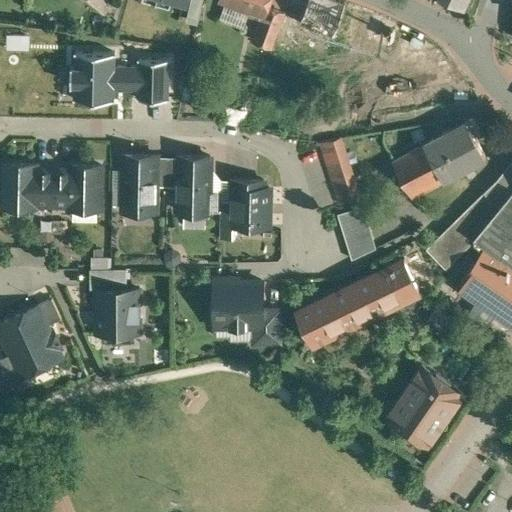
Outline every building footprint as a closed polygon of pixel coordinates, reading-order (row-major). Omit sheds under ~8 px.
[(268,0),(223,0),(262,14),(263,15),(266,6),(268,0)] [(346,2),(339,0),(308,0),(300,24),(334,36),(346,2)] [(396,21),(351,5),(339,37),(348,41),(372,50),(384,54),(396,21)] [(286,14),(266,6),(263,15),(262,14),(252,40),(273,47),(286,14)] [(372,50),(348,41),(346,55),(341,83),(366,88),(370,64),(372,50)] [(346,55),(332,53),(327,81),(341,83),(346,55)] [(416,57),(396,60),(399,73),(418,70),(418,69),(416,57)] [(396,60),(370,64),(371,85),(381,83),(380,76),(399,73),(396,60)] [(479,100),(454,62),(418,69),(418,70),(399,73),(380,76),(381,83),(387,116),(479,100)] [(466,121),(425,143),(394,160),(413,195),(486,156),(476,138),(471,140),(463,124),(467,122),(466,121)] [(341,137),(320,143),(339,204),(361,197),(341,137)] [(155,154),(125,154),(124,210),(154,210),(155,154)] [(210,156),(179,155),(178,210),(209,211),(209,191),(210,156)] [(511,160),(497,179),(426,248),(440,263),(470,234),(475,237),(511,192),(511,160)] [(36,163),(5,163),(5,205),(35,205),(35,202),(53,202),(53,171),(36,171),(36,163)] [(101,165),(71,164),(71,171),(53,171),(53,202),(70,202),(70,206),(101,207),(101,165)] [(264,178),(234,178),(233,203),(233,224),(269,225),(269,186),(264,186),(264,178)] [(221,191),(209,191),(209,211),(221,211),(221,203),(221,191)] [(511,192),(475,237),(486,245),(486,244),(511,261),(511,192)] [(233,224),(233,203),(221,203),(221,211),(221,225),(233,224)] [(363,206),(338,213),(352,259),(376,248),(363,206)] [(511,261),(486,244),(486,245),(458,285),(478,298),(511,322),(511,261)] [(108,257),(93,257),(93,268),(108,267),(108,257)] [(405,259),(297,311),(311,340),(419,287),(405,259)] [(93,268),(91,268),(91,288),(98,288),(98,287),(99,287),(99,288),(111,287),(111,267),(108,267),(93,268)] [(127,267),(111,267),(111,287),(127,287),(127,267)] [(262,280),(238,280),(238,278),(215,278),(216,322),(231,322),(231,325),(253,325),(263,325),(263,308),(262,280)] [(478,298),(458,285),(453,292),(472,306),(478,298)] [(111,287),(99,288),(99,287),(98,287),(98,288),(99,331),(107,331),(107,340),(131,340),(131,325),(139,325),(139,287),(127,287),(111,287)] [(38,305),(0,322),(0,326),(12,353),(22,374),(23,373),(54,359),(51,351),(62,346),(54,329),(50,331),(38,305)] [(283,308),(263,308),(263,325),(253,325),(253,342),(283,342),(283,308)] [(454,324),(434,311),(427,321),(446,335),(454,324)] [(12,353),(0,358),(0,384),(3,391),(26,381),(23,373),(22,374),(12,353)] [(463,393),(422,365),(387,416),(428,444),(463,393)] [(69,511),(63,498),(34,511),(69,511)]
